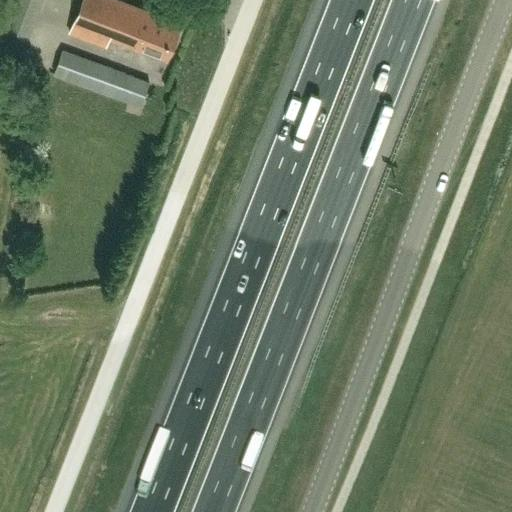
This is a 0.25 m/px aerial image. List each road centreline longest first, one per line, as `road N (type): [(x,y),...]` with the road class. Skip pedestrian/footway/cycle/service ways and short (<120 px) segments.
road 1 (motorway): [(217,511),(417,0)]
road 2 (motorway): [(352,0),(153,511)]
road 3 (unclassified): [(54,511),(253,0)]
road 4 (unclassified): [(311,511),(505,0)]
